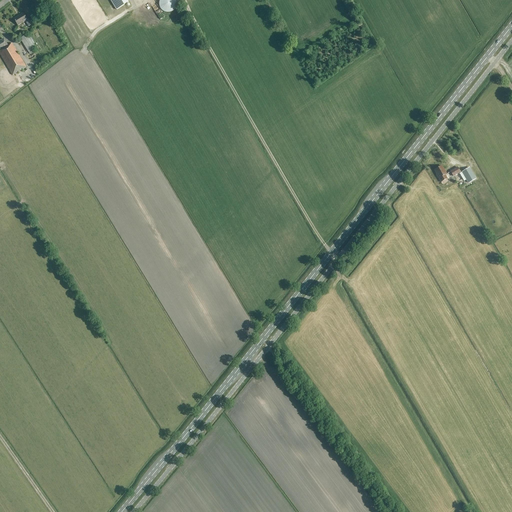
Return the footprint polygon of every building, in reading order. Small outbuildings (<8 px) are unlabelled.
[(129,3),(126,0),(110,0),(116,10),(129,3)] [(159,0),(160,0),(159,1),(159,2),(159,3),(159,4),(159,5),(159,6),(159,7),(160,8),(160,9),(161,9),(161,10),(162,11),(163,11),(163,12),(164,12),(165,12),(166,13),(167,13),(168,13),(169,12),(171,12),(172,11),(173,11),(173,10),(174,10),(175,9),(175,8),(176,7),(176,6),(176,5),(176,4),(176,3),(176,2),(176,1),(175,0),(159,0)] [(32,25),(30,23),(28,19),(27,20),(23,13),(14,19),(18,26),(25,21),(29,27),(32,25)] [(28,52),(35,48),(27,34),(20,39),(28,52)] [(0,54),(13,75),(26,67),(12,44),(8,46),(4,39),(0,41),(0,54)] [(439,178),(441,182),(447,179),(444,175),(446,174),(441,166),(435,170),(439,178)] [(457,167),(450,172),(453,176),(460,172),(457,167)] [(476,179),(469,167),(461,172),(468,184),(476,179)] [(24,208),(29,217),(32,215),(27,206),(24,208)]
